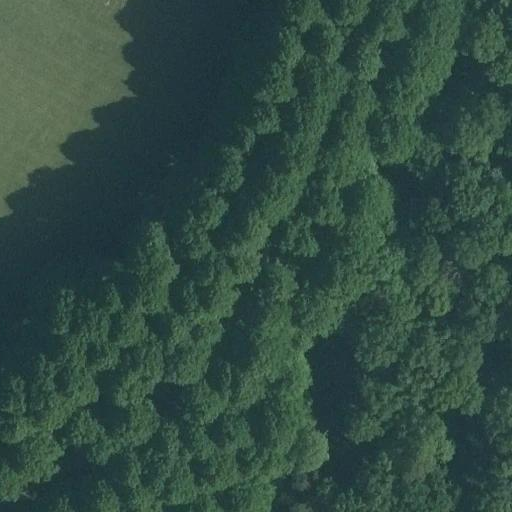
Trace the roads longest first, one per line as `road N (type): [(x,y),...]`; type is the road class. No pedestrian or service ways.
road 1 (unknown): [(0,497),(124,416),(199,340),(253,269),(362,0)]
road 2 (unknown): [(253,269),(163,511)]
